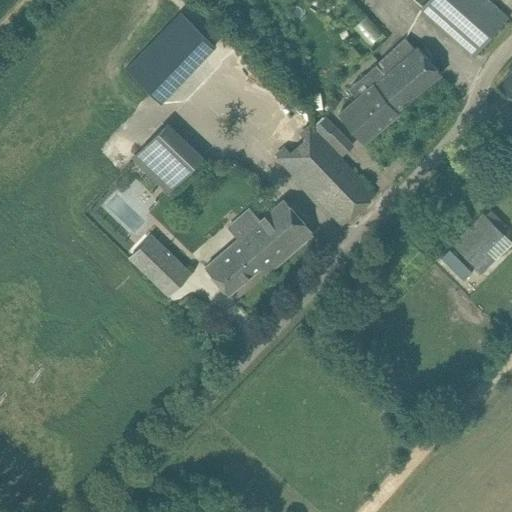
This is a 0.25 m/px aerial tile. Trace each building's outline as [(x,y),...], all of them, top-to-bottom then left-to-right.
[(428,0),(421,8),(473,54),(507,16),(489,0),(428,0)] [(181,10),(125,69),(160,103),(217,45),(181,10)] [(339,113),(363,140),(441,73),(417,45),(414,48),(404,38),(376,62),(385,72),(339,113)] [(511,70),(499,84),(511,96),(511,70)] [(0,107),(0,151),(22,128),(0,107)] [(130,158),(166,192),(201,155),(164,121),(130,158)] [(284,145),(274,153),(343,224),(375,193),(308,124),(298,133),(304,139),(290,150),(284,145)] [(313,233),(300,217),(283,198),(204,267),(228,294),(258,267),(265,274),(313,233)] [(483,215),(455,242),(470,256),(484,271),(496,259),(511,242),(503,234),(501,233),(486,218),(483,215)] [(168,293),(190,273),(167,247),(145,267),(168,293)] [(450,247),(441,257),(463,280),(473,270),(450,247)] [(511,263),(509,259),(489,275),(500,288),(511,278),(511,263)] [(122,321),(110,334),(146,369),(158,355),(122,321)] [(113,397),(77,363),(65,375),(101,410),(113,397)]
